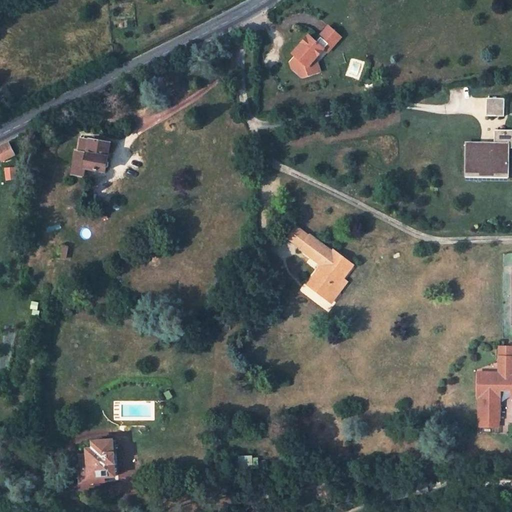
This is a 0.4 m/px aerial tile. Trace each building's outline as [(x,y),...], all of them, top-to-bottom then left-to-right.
[(302,80),(316,78),(316,69),(322,62),(330,53),(336,46),(333,44),(340,37),(327,26),(314,39),(309,35),(293,53),(295,56),(291,62),(296,67),(292,71),(302,80)] [(348,44),(340,37),(333,44),(336,46),(330,53),(336,58),(348,44)] [(504,99),(486,98),(486,116),(504,117),(504,99)] [(511,131),(493,132),(493,149),(476,149),(464,149),(464,171),(476,171),(476,159),(495,159),(496,168),(507,168),(507,148),(511,148),(511,131)] [(84,170),(91,143),(85,142),(81,156),(80,155),(72,188),(85,191),(90,176),(86,175),(87,171),(84,170)] [(84,170),(87,171),(102,176),(110,146),(91,142),(91,143),(84,170)] [(13,152),(8,143),(0,146),(0,155),(2,158),(13,152)] [(476,159),(476,171),(495,172),(496,168),(495,159),(476,159)] [(307,281),(326,298),(345,276),(357,263),(339,247),(337,249),(315,229),(313,231),(302,221),(287,237),(299,248),(297,250),(318,269),(307,281)] [(350,281),(345,276),(326,298),(331,302),(350,281)] [(511,357),(499,357),(499,373),(479,373),(478,397),(481,397),(480,420),(501,420),(501,391),(511,391),(511,357)] [(89,479),(116,477),(113,442),(93,443),(94,451),(87,452),(88,460),(88,467),(89,479)] [(88,467),(88,460),(76,461),(77,468),(88,467)]
